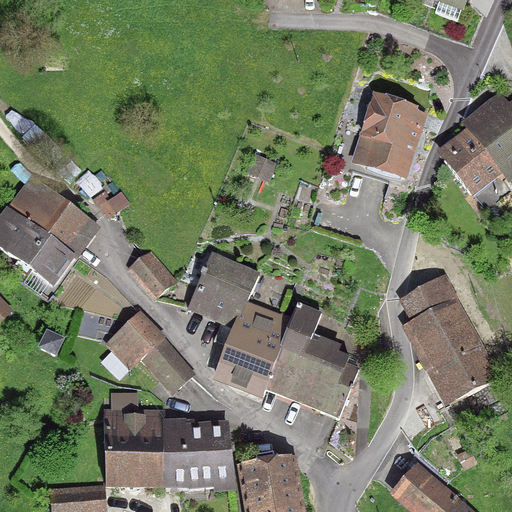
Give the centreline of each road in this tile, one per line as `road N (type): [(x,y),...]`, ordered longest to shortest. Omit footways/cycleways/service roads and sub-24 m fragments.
road 1 (residential): [(502,0),(424,171),(401,260),(401,408),(337,497)]
road 2 (residential): [(30,161),(108,226),(115,269),(181,340),(204,378),(314,460),(337,497)]
